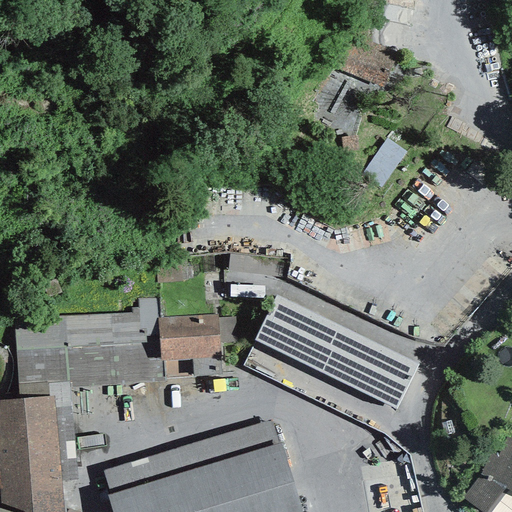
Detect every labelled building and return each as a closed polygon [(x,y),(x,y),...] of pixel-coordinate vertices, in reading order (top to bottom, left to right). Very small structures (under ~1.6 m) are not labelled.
[(335,105),(329,133),(382,146),(389,118),(335,105)] [(156,271),(157,283),(186,281),(185,257),(161,259),(162,270),(156,271)] [(418,364),(276,295),(254,340),(395,410),(418,364)] [(165,381),(163,361),(160,361),(156,318),(161,318),(159,298),(138,298),(138,308),(130,308),(131,314),(13,318),(17,385),(69,382),(69,388),(165,381)] [(161,318),(156,318),(160,361),(163,361),(192,360),(220,358),(217,315),(161,318)] [(221,375),(220,358),(192,360),(193,377),(221,375)] [(55,397),(61,481),(78,480),(69,388),(69,382),(17,385),(20,399),(55,397)] [(20,399),(0,400),(0,489),(1,504),(25,511),(63,511),(61,481),(55,397),(20,399)] [(110,494),(278,444),(271,421),(103,472),(110,494)] [(505,489),(511,491),(511,440),(494,435),(479,477),(505,489)] [(302,511),(282,443),(278,444),(110,494),(107,495),(112,511),(302,511)] [(357,468),(367,511),(395,511),(410,509),(399,459),(357,468)] [(480,511),(486,511),(505,489),(479,477),(461,498),(480,511)]
